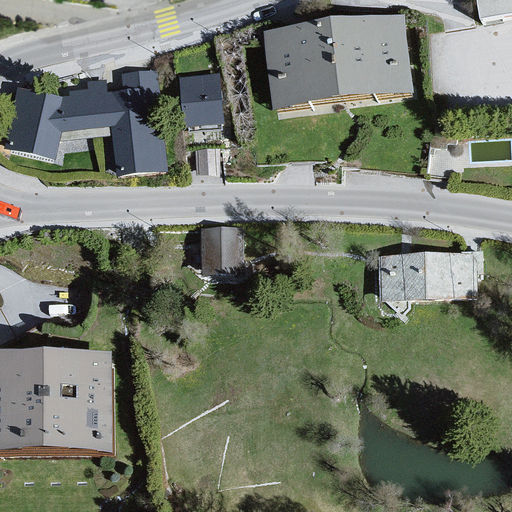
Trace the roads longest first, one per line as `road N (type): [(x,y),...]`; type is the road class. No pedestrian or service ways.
road 1 (residential): [(0,201),(61,209),(391,203),(511,219)]
road 2 (residential): [(243,0),(0,70)]
